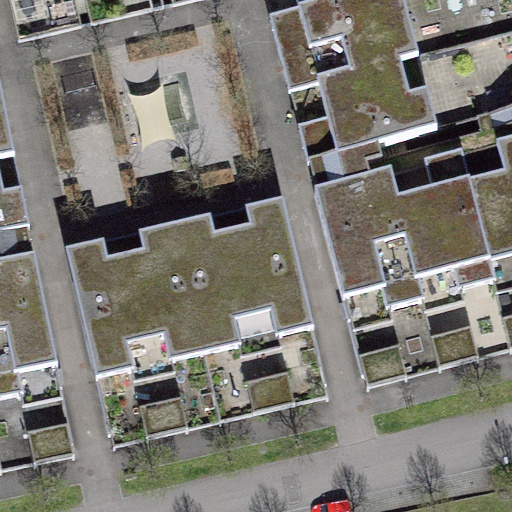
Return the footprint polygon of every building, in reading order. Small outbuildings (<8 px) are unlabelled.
[(437,135),(401,0),(294,0),(298,14),(270,22),(289,97),(318,89),(327,124),(298,131),(308,168),(437,135)] [(0,239),(28,233),(21,196),(3,200),(0,184),(0,163),(14,161),(0,92),(0,239)] [(432,197),(399,205),(391,176),(315,196),(362,377),(509,339),(496,287),(511,282),(511,144),(497,149),(504,178),(470,187),(462,158),(425,168),(432,197)] [(104,245),(66,254),(109,437),(326,386),(283,204),(246,212),(250,230),(215,239),(210,220),(139,237),(143,255),(108,263),(104,245)] [(0,460),(73,446),(35,261),(0,268),(0,460)]
